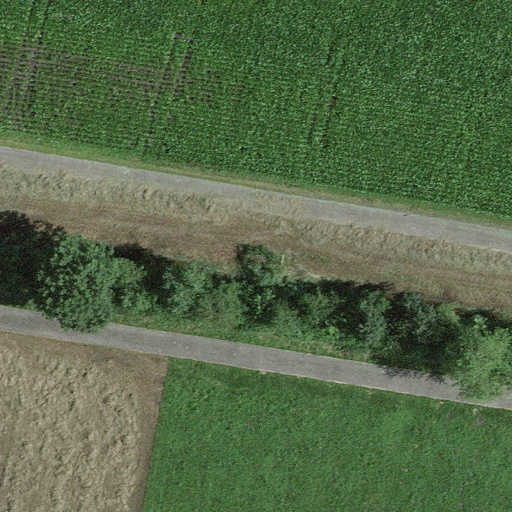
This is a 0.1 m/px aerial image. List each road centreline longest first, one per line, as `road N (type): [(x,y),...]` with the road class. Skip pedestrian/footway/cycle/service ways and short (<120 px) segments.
road 1 (track): [(0,145),(511,231)]
road 2 (track): [(511,394),(0,314)]
